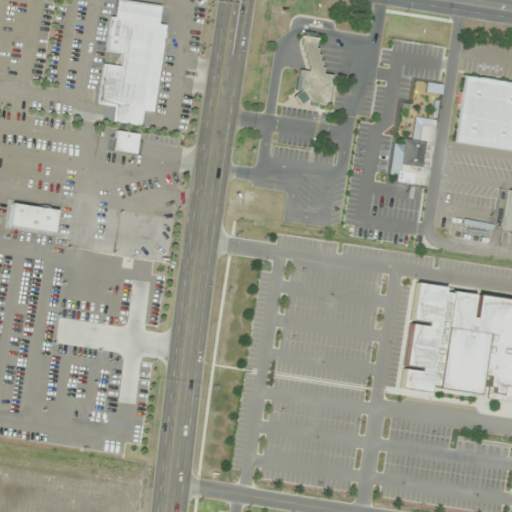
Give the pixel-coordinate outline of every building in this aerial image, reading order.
[(159,6),(113,0),(106,52),(120,54),(119,66),(102,64),(96,105),(113,107),(111,122),(139,126),(141,112),(152,113),(163,26),(156,25),(159,6)] [(321,38),(303,37),(301,70),(298,70),(296,103),(330,105),(332,75),(319,74),(321,38)] [(511,84),(464,78),(455,144),(511,151),(511,84)] [(135,154),(138,134),(115,131),(112,151),(135,154)] [(506,191),(511,191),(511,233),(500,232),(506,191)] [(54,234),(57,209),(10,204),(7,229),(54,234)] [(412,283),(443,288),(442,295),(447,296),(448,292),(471,296),(468,321),(471,322),(475,298),(511,303),(511,403),(484,399),(485,391),(484,391),(486,380),(478,379),(475,399),(433,393),(434,390),(427,389),(426,395),(396,391),(399,372),(417,375),(417,372),(399,370),(406,326),(423,329),(423,327),(406,324),(412,283)]
